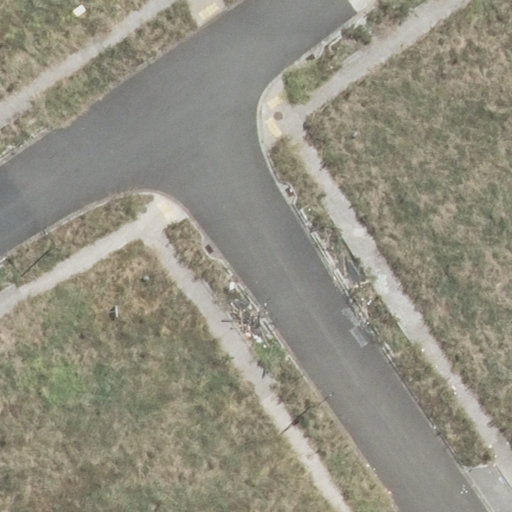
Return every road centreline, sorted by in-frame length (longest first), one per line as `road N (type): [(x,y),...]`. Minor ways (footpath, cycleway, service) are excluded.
road 1 (residential): [(449,511),(174,102)]
road 2 (residential): [(174,102),(0,221)]
road 3 (residential): [(326,0),(174,102)]
